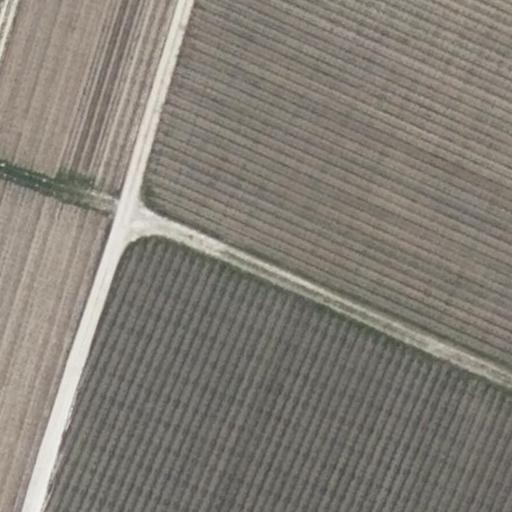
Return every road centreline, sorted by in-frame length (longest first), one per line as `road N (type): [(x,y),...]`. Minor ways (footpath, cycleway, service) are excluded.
road 1 (track): [(187,0),(32,511)]
road 2 (track): [(122,217),(511,389)]
